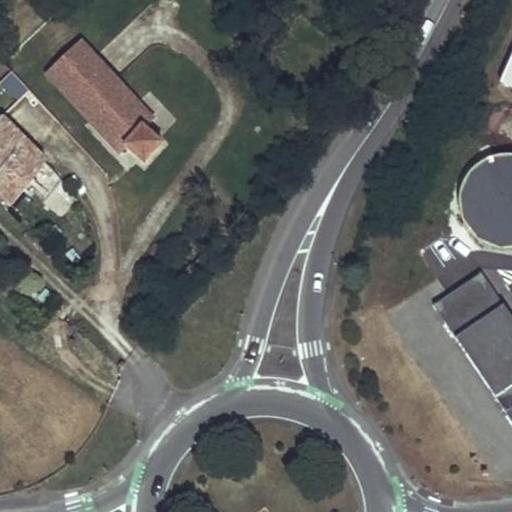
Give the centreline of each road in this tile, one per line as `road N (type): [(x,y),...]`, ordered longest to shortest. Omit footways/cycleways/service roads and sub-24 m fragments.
road 1 (tertiary): [(343,172),(290,242),(232,400)]
road 2 (tertiary): [(336,419),(308,327),(343,172)]
road 3 (tertiary): [(448,0),(343,172)]
